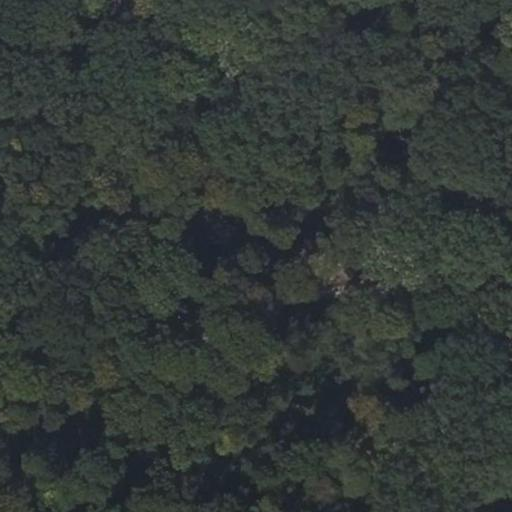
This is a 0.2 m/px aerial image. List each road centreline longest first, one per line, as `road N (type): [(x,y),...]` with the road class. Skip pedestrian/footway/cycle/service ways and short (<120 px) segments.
road 1 (unknown): [(92,0),(231,323),(377,511)]
road 2 (track): [(0,365),(511,264)]
